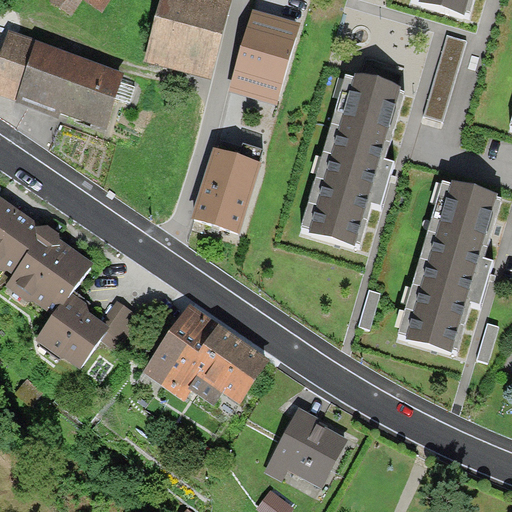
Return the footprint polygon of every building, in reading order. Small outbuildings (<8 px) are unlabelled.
[(110,0),(51,0),(50,3),(70,16),(81,0),(101,14),(110,0)] [(158,0),(143,64),(213,81),(232,0),(158,0)] [(412,0),(411,5),(469,22),(475,0),(412,0)] [(299,26),(253,13),(230,93),(275,106),(299,26)] [(9,35),(0,61),(0,94),(15,100),(14,103),(67,121),(69,116),(106,128),(125,73),(36,44),(9,35)] [(467,43),(447,38),(425,116),(445,122),(467,43)] [(405,96),(343,80),(300,238),(361,255),(374,208),(382,211),(388,189),(395,166),(387,164),(405,96)] [(241,136),(235,158),(261,165),(267,144),(241,136)] [(235,158),(214,151),(193,221),(240,236),(261,165),(235,158)] [(497,200),(438,185),(395,344),(454,360),(469,305),(481,308),(487,287),(493,265),(480,261),(497,200)] [(0,270),(12,280),(7,288),(51,320),(35,341),(78,372),(101,341),(117,352),(141,319),(115,300),(100,321),(93,316),(90,302),(74,291),(93,265),(60,242),(59,237),(48,228),(41,228),(0,199),(0,270)] [(370,291),(360,327),(370,330),(381,295),(370,291)] [(240,404),(270,363),(192,305),(144,370),(183,399),(191,388),(213,405),(223,392),(240,404)] [(500,329),(488,325),(477,361),(489,365),(500,329)] [(27,381),(16,395),(30,405),(41,391),(27,381)] [(329,426),(301,410),(273,459),(320,486),(346,441),(327,430),(329,426)] [(272,492),(258,511),(260,511),(287,511),(291,507),(272,492)]
